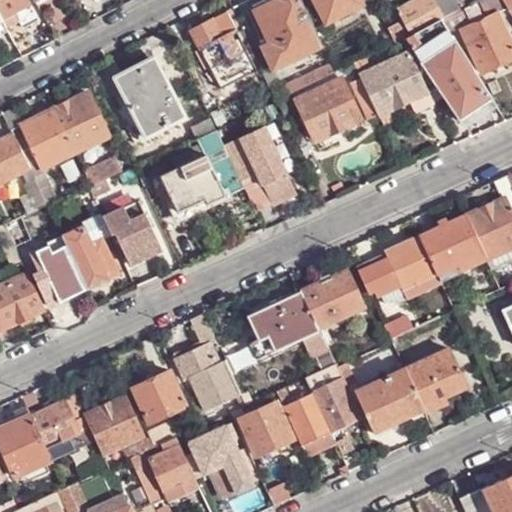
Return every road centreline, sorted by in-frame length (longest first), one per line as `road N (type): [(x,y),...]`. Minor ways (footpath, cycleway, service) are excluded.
road 1 (residential): [(0,378),(511,143)]
road 2 (residential): [(326,511),(511,427)]
road 3 (residential): [(0,89),(170,0)]
